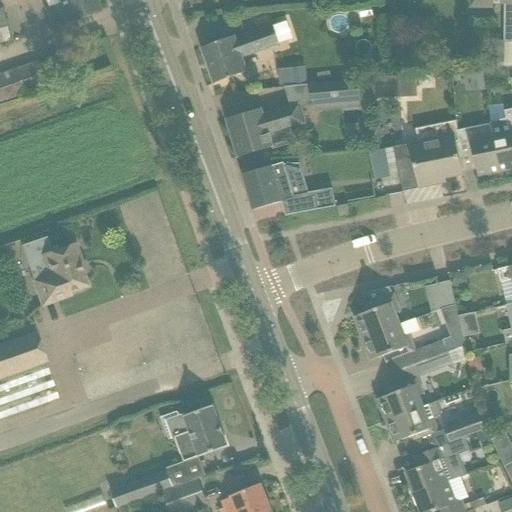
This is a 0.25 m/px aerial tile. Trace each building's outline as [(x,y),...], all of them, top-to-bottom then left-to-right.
[(57,0),(59,4),(44,10),(52,30),(99,11),(94,0),(57,0)] [(371,5),(360,7),(361,17),(372,15),(371,5)] [(241,59),(279,45),(272,26),(235,39),(234,37),(201,49),(214,84),(246,73),(241,59)] [(511,42),(504,43),(503,67),(509,67),(511,66),(511,42)] [(81,73),(72,50),(53,58),(0,77),(0,102),(62,80),(81,73)] [(305,68),(290,70),(292,86),(307,85),(305,68)] [(415,75),(373,78),(373,79),(375,99),(416,97),(416,90),(415,75)] [(358,80),(310,85),(312,106),(360,101),(375,99),(373,79),(358,80)] [(268,134),(304,124),(299,106),(263,116),(261,110),(227,121),(237,157),(272,147),(268,134)] [(511,109),(504,111),(506,119),(489,122),(489,124),(492,138),(500,174),(511,172),(511,170),(511,169),(511,109)] [(370,129),(366,134),(366,141),(372,145),(379,144),(377,128),(370,129)] [(455,141),(456,141),(456,142),(469,139),(466,129),(457,131),(453,132),(455,141)] [(500,174),(492,138),(470,143),(474,157),(478,177),(488,175),(489,177),(500,174)] [(456,141),(455,141),(426,147),(425,141),(410,144),(419,189),(437,185),(436,181),(463,176),(456,142),(456,141)] [(262,170),(243,175),(253,210),(257,209),(281,202),(282,202),(293,198),(292,196),(293,196),(284,163),(262,170)] [(292,196),(293,198),(282,202),(281,202),(285,216),(335,207),(332,189),(293,196),(292,196)] [(337,207),(339,217),(349,215),(347,205),(337,207)] [(70,292),(87,286),(79,265),(82,264),(75,244),(51,252),(46,237),(20,247),(41,307),(71,296),(70,292)] [(511,280),(511,266),(497,270),(501,283),(511,280)] [(455,273),(453,285),(465,288),(468,275),(455,273)] [(437,284),(443,309),(455,306),(450,281),(437,284)] [(354,318),(362,340),(400,325),(396,315),(401,313),(394,295),(367,305),(369,312),(354,318)] [(409,335),(419,331),(415,319),(400,325),(362,340),(370,361),(386,356),(388,362),(415,352),(409,335)] [(0,346),(0,418),(59,399),(36,334),(0,346)] [(424,362),(447,353),(466,346),(462,335),(420,350),(424,362)] [(447,353),(424,362),(417,364),(421,377),(452,365),(447,353)] [(377,400),(385,422),(424,407),(420,396),(424,394),(417,377),(390,387),(392,394),(377,400)] [(433,417),(439,414),(441,412),(437,402),(424,407),(385,422),(393,444),(409,438),(412,445),(439,434),(433,417)] [(180,418),(178,412),(160,419),(169,442),(175,439),(184,463),(227,447),(223,435),(224,435),(220,424),(219,425),(212,406),(180,418)] [(458,420),(459,425),(445,430),(450,443),(486,430),(479,413),(458,420)] [(511,447),(506,434),(491,441),(504,468),(511,464),(511,447)] [(448,482),(458,479),(466,476),(458,455),(446,459),(441,447),(415,457),(419,468),(406,473),(414,495),(448,482)] [(110,492),(116,508),(174,488),(168,471),(110,492)] [(194,481),(162,493),(167,505),(203,492),(198,479),(194,481)] [(468,511),(473,510),(486,506),(483,498),(463,506),(461,501),(456,503),(448,482),(414,495),(415,497),(413,498),(417,507),(418,506),(420,511),(435,511),(468,511)] [(271,511),(260,484),(242,492),(224,499),(224,500),(220,502),(222,509),(218,510),(218,511),(238,511),(239,511),(238,511),(271,511)] [(511,511),(511,495),(502,500),(506,511),(511,511)]
